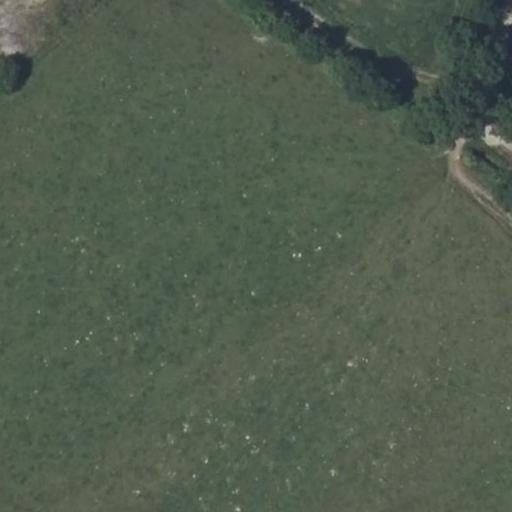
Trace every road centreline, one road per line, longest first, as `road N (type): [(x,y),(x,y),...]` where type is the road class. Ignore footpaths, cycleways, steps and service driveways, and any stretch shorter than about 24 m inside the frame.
road 1 (track): [(484,125),(290,0)]
road 2 (track): [(511,153),(484,125),(511,28)]
